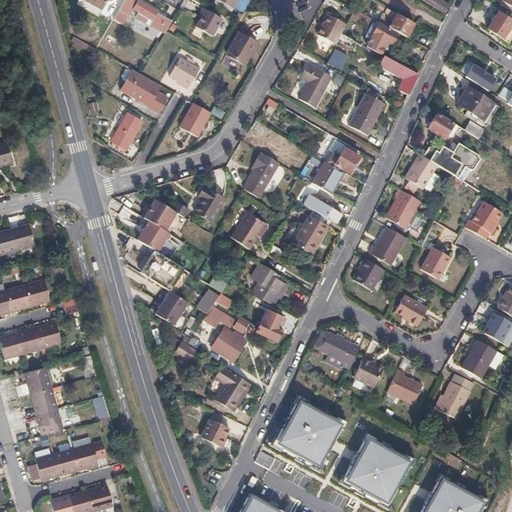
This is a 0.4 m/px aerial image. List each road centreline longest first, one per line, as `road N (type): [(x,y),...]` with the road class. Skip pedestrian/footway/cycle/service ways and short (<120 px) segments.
road 1 (primary): [(185,500),(89,191)]
road 2 (residential): [(276,0),(283,46),(213,154),(89,191)]
road 3 (residential): [(320,298),(453,27)]
road 4 (residential): [(320,298),(418,353),(442,347),(490,256)]
road 5 (residential): [(220,511),(320,298)]
road 6 (primary): [(89,191),(38,0)]
